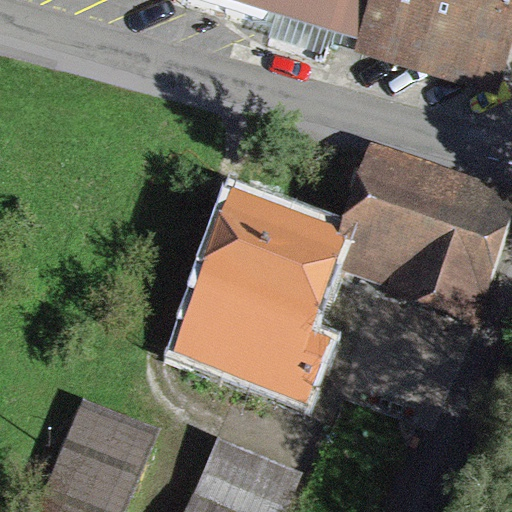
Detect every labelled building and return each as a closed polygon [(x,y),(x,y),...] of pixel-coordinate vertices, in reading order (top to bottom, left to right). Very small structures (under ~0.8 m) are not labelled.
[(235,0),(355,37),(366,0),(235,0)] [(511,42),(511,0),(366,0),(355,37),(351,50),(496,96),(511,42)] [(319,281),(462,325),(494,220),(352,176),(319,281)] [(218,244),(175,362),(276,399),(319,281),(218,244)] [(113,511),(139,453),(72,425),(34,511),(113,511)] [(214,469),(195,511),(263,511),(272,494),(214,469)]
